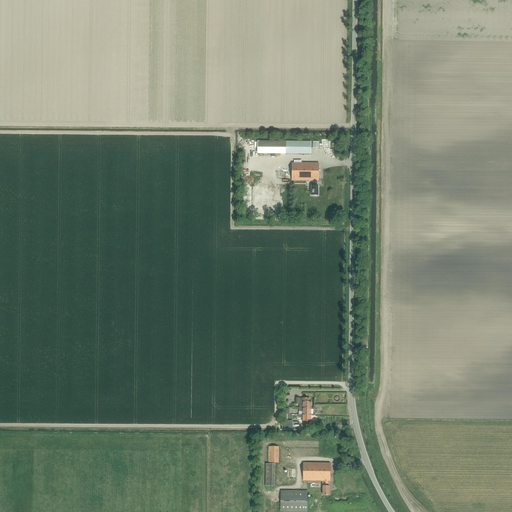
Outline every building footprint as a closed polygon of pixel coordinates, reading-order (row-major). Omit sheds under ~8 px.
[(311,154),(311,141),(257,141),(257,154),(311,154)] [(318,181),(318,163),(292,163),(292,181),(312,181),(312,186),(311,186),(311,196),(318,196),(318,186),(317,186),(317,181),(318,181)] [(263,184),(263,173),(254,173),(254,184),(263,184)] [(299,404),(299,408),(302,408),(311,408),(311,402),(306,402),(306,398),(302,398),(299,398),(295,398),(295,404),(299,404)] [(268,447),(268,463),(278,463),(278,447),(268,447)] [(330,481),(330,463),(303,463),(303,481),(323,481),(323,486),(322,486),(322,495),(329,495),(329,486),(328,486),(328,481),(330,481)] [(265,486),(271,486),(274,486),(275,464),(265,464),(265,486)] [(280,491),(280,511),(307,511),(307,491),(280,491)]
